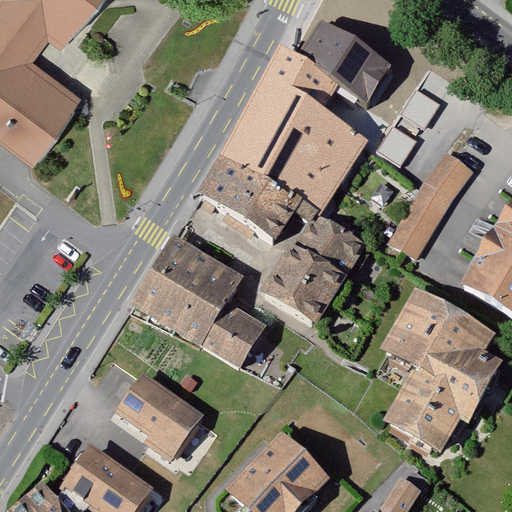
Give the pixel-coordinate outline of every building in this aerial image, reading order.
[(0,0),(0,144),(30,166),(76,102),(29,68),(45,45),(55,53),(93,0),(0,0)] [(270,70),(198,207),(274,248),(288,226),(311,237),(317,227),(363,154),(291,107),(301,86),(270,70)] [(470,181),(446,162),(421,194),(386,253),(414,269),(470,181)] [(511,221),(461,297),(511,331),(511,221)] [(317,227),(311,237),(265,308),(312,339),(363,256),(317,227)] [(237,380),(262,339),(221,315),(238,287),(172,248),(131,318),(237,380)] [(375,364),(409,383),(380,433),(435,465),(457,427),(467,433),(499,378),(480,367),(490,349),(411,303),(375,364)] [(140,379),(109,424),(145,448),(139,457),(167,477),(204,423),(140,379)] [(249,511),(307,511),(338,481),(288,433),(229,492),(249,511)] [(167,511),(84,451),(46,502),(56,511),(167,511)] [(408,511),(417,500),(398,487),(379,511),(408,511)] [(53,511),(46,502),(38,494),(15,511),(53,511)]
